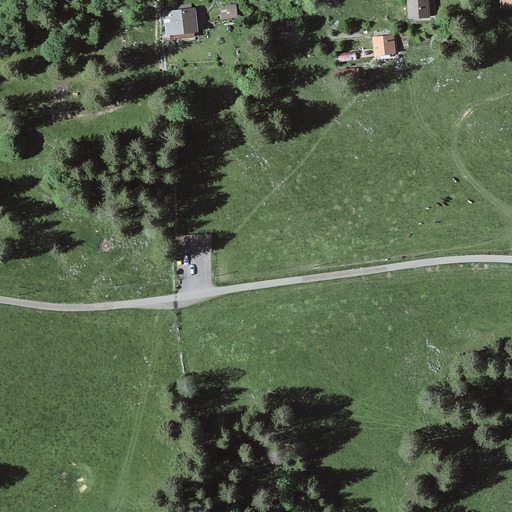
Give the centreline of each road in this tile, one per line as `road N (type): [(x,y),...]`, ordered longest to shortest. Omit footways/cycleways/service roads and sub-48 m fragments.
road 1 (unclassified): [(511,259),(439,260),(88,308),(0,299)]
road 2 (track): [(511,210),(443,170),(349,148),(334,118),(376,59)]
road 3 (track): [(481,187),(465,172),(454,139),(461,118),(511,92)]
